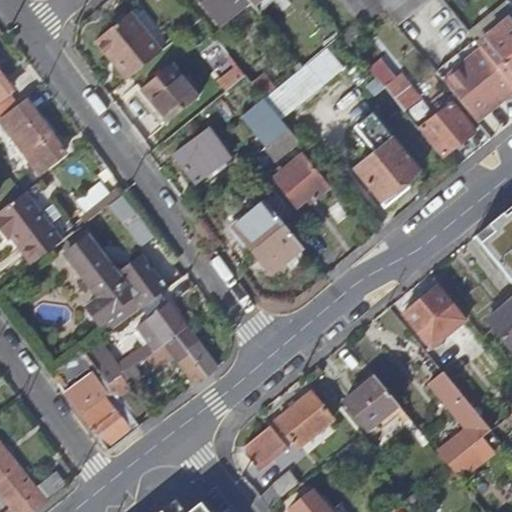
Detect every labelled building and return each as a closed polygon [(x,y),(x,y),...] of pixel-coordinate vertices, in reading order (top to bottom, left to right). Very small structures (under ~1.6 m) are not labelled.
[(250,1),(249,0),(200,0),(221,25),(250,1)] [(345,0),(363,22),(387,10),(382,4),(378,0),(345,0)] [(386,0),(382,4),(387,10),(399,25),(428,0),(386,0)] [(471,34),(476,40),(479,44),(511,18),(511,4),(511,3),(471,34)] [(131,75),(162,49),(130,10),(96,39),(109,55),(113,52),(131,75)] [(511,18),(479,44),(511,84),(511,18)] [(437,71),(477,120),(511,90),(511,84),(479,44),(476,40),(437,71)] [(168,120),(198,95),(172,63),(142,88),(168,120)] [(307,65),(304,67),(277,90),(265,99),(282,119),(323,85),(307,65)] [(232,85),(245,74),(239,67),(226,77),(232,85)] [(252,83),(263,96),(265,99),(277,90),(264,74),(252,83)] [(383,85),(402,108),(416,96),(397,74),(383,85)] [(0,81),(0,99),(9,93),(0,81)] [(269,147),(290,129),(282,119),(265,99),(263,96),(242,114),(269,147)] [(38,172),(65,152),(29,103),(1,123),(38,172)] [(444,156),(475,131),(452,103),(421,128),(444,156)] [(356,169),(386,207),(403,193),(399,188),(420,171),(373,114),(356,128),(376,153),(356,169)] [(196,183),(229,158),(208,131),(175,156),(196,183)] [(315,201),(330,189),(303,156),(288,168),(285,165),(278,171),(280,174),(275,179),(299,209),(312,198),(315,201)] [(33,264),(62,242),(25,193),(23,194),(0,211),(0,229),(7,239),(12,236),(33,264)] [(302,247),(266,203),(235,228),(271,273),(302,247)] [(511,206),(490,225),(495,232),(481,243),(511,281),(511,206)] [(495,232),(490,225),(475,236),(481,243),(495,232)] [(106,334),(142,308),(168,288),(147,260),(134,270),(130,263),(123,268),(112,267),(88,237),(66,254),(100,299),(87,308),(106,334)] [(432,347),(466,320),(438,286),(404,314),(432,347)] [(511,300),(488,320),(511,348),(511,300)] [(165,343),(186,327),(169,304),(148,320),(160,335),(165,343)] [(196,384),(217,368),(186,327),(165,343),(170,349),(196,384)] [(93,363),(108,384),(121,374),(148,355),(165,343),(160,335),(117,366),(108,353),(93,363)] [(165,343),(148,355),(153,362),(170,349),(165,343)] [(109,450),(140,427),(134,420),(122,403),(108,384),(93,363),(83,350),(51,373),(109,450)] [(480,417),(445,373),(430,386),(466,429),(480,417)] [(121,374),(108,384),(122,403),(135,394),(121,374)] [(400,405),(376,376),(344,402),(368,431),(400,405)] [(311,393),(277,421),(299,448),(334,420),(311,393)] [(147,410),(135,394),(122,403),(134,420),(147,410)] [(438,452),(449,465),(471,447),(491,430),(480,417),(466,429),(438,452)] [(255,467),(272,454),(284,444),(271,426),(245,446),(245,455),(255,467)] [(0,511),(33,511),(46,502),(45,500),(35,487),(0,440),(0,489),(4,495),(0,498),(0,511)] [(482,461),(471,447),(449,465),(460,479),(482,461)] [(276,459),(272,454),(255,467),(259,472),(276,459)] [(56,472),(35,487),(45,500),(66,485),(56,472)] [(281,499),(300,484),(290,473),(272,488),(281,499)] [(291,511),(330,511),(313,491),(290,510),(291,511)] [(159,511),(208,511),(201,502),(189,511),(185,511),(175,500),(159,511)]
